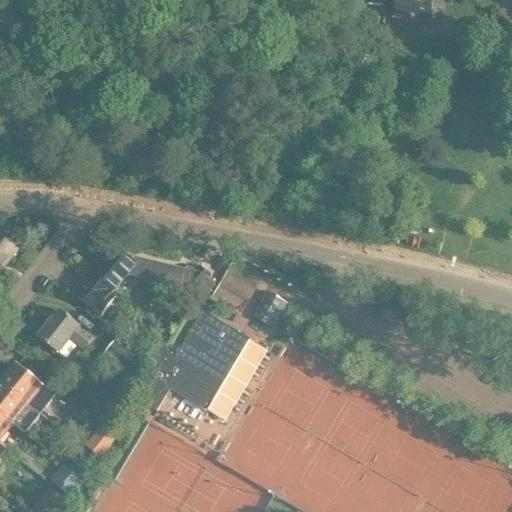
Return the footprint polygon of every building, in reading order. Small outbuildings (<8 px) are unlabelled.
[(367,0),(367,6),(381,7),(382,1),(393,3),(391,20),(431,25),(433,8),(430,7),(431,0),(367,0)] [(0,270),(14,252),(0,241),(0,270)] [(97,263),(71,295),(100,318),(115,299),(111,295),(127,275),(182,288),(183,286),(194,294),(195,293),(203,299),(214,285),(206,279),(209,276),(198,267),(196,270),(194,272),(186,270),(186,268),(185,268),(184,270),(132,258),(130,261),(115,249),(101,266),(97,263)] [(266,293),(251,317),(269,328),(283,304),(266,293)] [(58,313),(36,340),(56,356),(70,339),(84,350),(92,342),(77,330),(78,329),(58,313)] [(150,361),(159,367),(138,403),(156,414),(169,392),(206,414),(249,342),(202,313),(175,358),(167,353),(167,347),(159,348),(150,361)] [(116,340),(100,360),(125,380),(141,360),(116,340)] [(42,389),(15,368),(0,386),(27,408),(42,389)] [(27,408),(0,386),(0,416),(12,427),(27,408)] [(0,441),(12,427),(0,416),(0,441)] [(100,456),(116,436),(99,423),(92,432),(102,439),(93,450),(100,456)] [(78,459),(72,465),(68,470),(83,483),(90,474),(88,473),(91,470),(78,459)] [(64,469),(51,484),(69,500),(82,484),(64,469)] [(49,490),(30,511),(56,511),(64,503),(49,490)]
